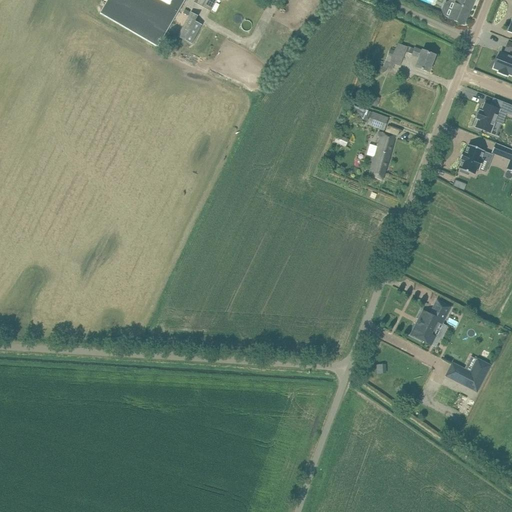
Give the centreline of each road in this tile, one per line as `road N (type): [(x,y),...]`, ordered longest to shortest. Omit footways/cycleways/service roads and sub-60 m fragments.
road 1 (unclassified): [(347,366),(0,345)]
road 2 (tertiary): [(347,366),(459,74)]
road 3 (tertiary): [(301,511),(347,366)]
